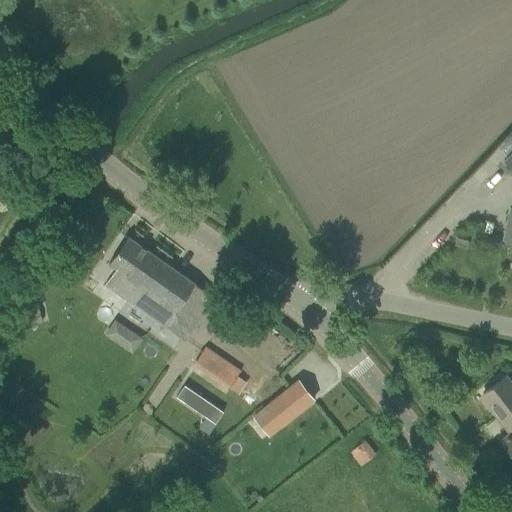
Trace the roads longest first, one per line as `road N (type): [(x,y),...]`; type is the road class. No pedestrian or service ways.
road 1 (tertiary): [(305,305),(107,164),(0,42)]
road 2 (tertiary): [(479,511),(305,305)]
road 3 (unclassified): [(511,329),(361,298),(305,305)]
